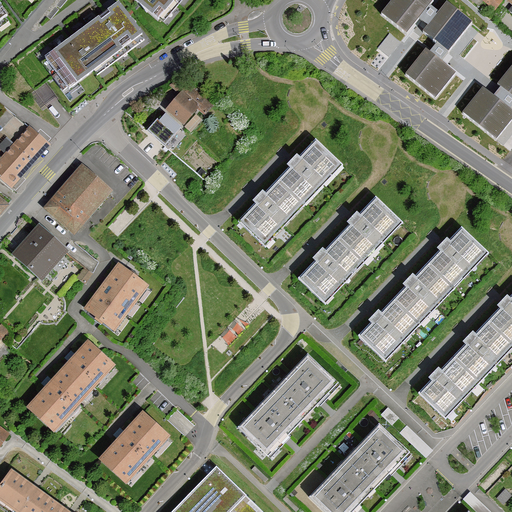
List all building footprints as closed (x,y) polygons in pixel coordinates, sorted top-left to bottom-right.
[(134,0),(138,3),(161,26),(178,7),(183,0),(134,0)] [(429,4),(432,0),(391,0),(382,12),(407,32),(419,17),(429,4)] [(473,21),(447,0),(438,11),(428,24),(423,30),(438,42),(449,51),(470,24),(473,21)] [(502,0),(482,0),(495,10),(503,1),(502,0)] [(125,13),(116,1),(104,11),(98,15),(86,24),(72,34),(68,38),(38,61),(51,79),(65,96),(94,73),(113,59),(128,47),(143,36),(125,13)] [(433,7),(429,4),(419,17),(428,24),(438,11),(433,7)] [(0,29),(12,21),(0,5),(0,29)] [(441,60),(449,51),(438,42),(430,51),(441,60)] [(425,50),(406,73),(436,97),(436,96),(454,74),(456,72),(441,60),(430,51),(426,48),(425,50)] [(511,65),(498,83),(501,85),(511,93),(511,65)] [(510,108),(511,105),(511,93),(501,85),(494,95),(510,108)] [(494,95),(483,86),(482,87),(463,111),(497,138),(511,118),(511,109),(510,108),(494,95)] [(183,90),(164,110),(182,127),(197,110),(205,117),(214,107),(207,101),(201,107),(183,90)] [(172,150),(188,133),(164,111),(148,128),(172,150)] [(48,146),(29,129),(15,144),(0,161),(0,178),(11,188),(48,146)] [(239,222),(264,245),(284,224),(303,204),(322,185),(341,165),(315,141),(294,164),(258,201),(239,222)] [(82,166),(46,208),(76,233),(111,191),(82,166)] [(320,255),(298,279),(301,282),(325,306),(344,284),(364,264),(383,245),(403,224),(376,197),(355,220),(320,255)] [(40,226),(15,253),(42,278),(67,251),(40,226)] [(360,338),(384,361),(402,343),(419,325),(437,307),(455,289),(471,271),(488,253),(461,228),(444,246),(409,282),(373,319),(358,336),(360,338)] [(128,270),(118,263),(84,309),(103,323),(113,331),(125,316),(136,300),(148,285),(128,270)] [(511,294),(417,394),(418,396),(441,418),(459,399),(478,379),(494,362),(511,344),(511,343),(511,294)] [(0,342),(3,338),(9,332),(2,326),(0,328),(0,342)] [(96,349),(87,341),(76,353),(70,362),(54,379),(41,392),(27,407),(55,433),(81,404),(97,386),(114,366),(101,354),(96,349)] [(337,383),(307,356),(291,373),(274,391),(256,410),(238,429),(267,456),(282,441),(302,419),(318,403),(323,398),(337,383)] [(113,445),(99,461),(127,486),(154,456),(170,438),(169,437),(143,412),(113,445)] [(409,453),(380,425),(363,442),(346,460),(329,479),(310,498),(324,511),(352,511),(354,511),(360,504),(375,488),(390,473),(394,468),(409,453)] [(0,446),(9,434),(0,427),(0,446)] [(72,511),(69,510),(39,488),(34,485),(11,468),(0,484),(0,499),(17,511),(72,511)] [(218,468),(175,511),(233,511),(248,496),(218,468)]
